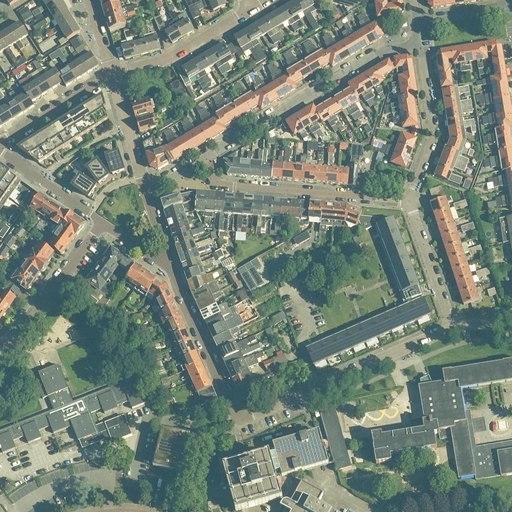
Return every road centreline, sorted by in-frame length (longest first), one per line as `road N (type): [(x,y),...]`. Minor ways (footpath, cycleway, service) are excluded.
road 1 (residential): [(201,158),(375,53),(419,43)]
road 2 (residential): [(242,417),(451,328)]
road 3 (residential): [(408,203),(217,184),(201,158)]
road 4 (residential): [(0,360),(102,221)]
road 5 (residential): [(242,417),(232,412),(171,268)]
road 6 (residential): [(408,203),(432,130),(419,43)]
road 7 (residential): [(111,74),(166,57),(247,8)]
road 8 (residential): [(451,328),(408,203)]
road 9 (residential): [(0,145),(111,74)]
road 10 (residential): [(102,221),(0,150)]
road 11 (residential): [(144,192),(111,74)]
